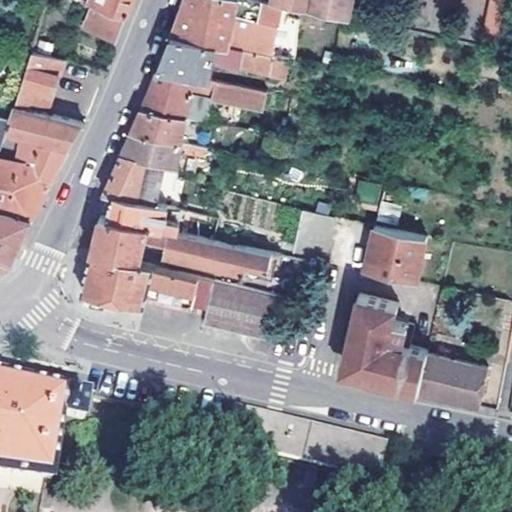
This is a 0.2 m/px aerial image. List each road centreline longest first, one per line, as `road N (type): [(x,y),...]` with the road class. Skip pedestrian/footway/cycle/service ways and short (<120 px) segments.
road 1 (tertiary): [(511,435),(88,345),(15,293)]
road 2 (tertiary): [(15,293),(42,262),(153,0)]
